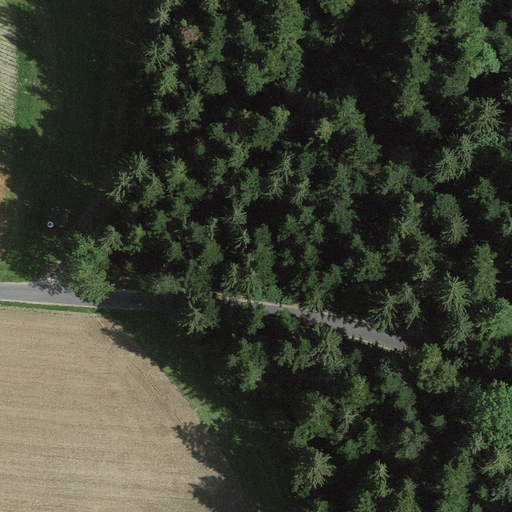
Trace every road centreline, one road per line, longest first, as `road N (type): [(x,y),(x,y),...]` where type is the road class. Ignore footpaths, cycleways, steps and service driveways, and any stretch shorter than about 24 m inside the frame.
road 1 (unclassified): [(511,408),(447,364),(328,323),(0,286)]
road 2 (track): [(61,291),(107,196),(297,78),(391,0)]
